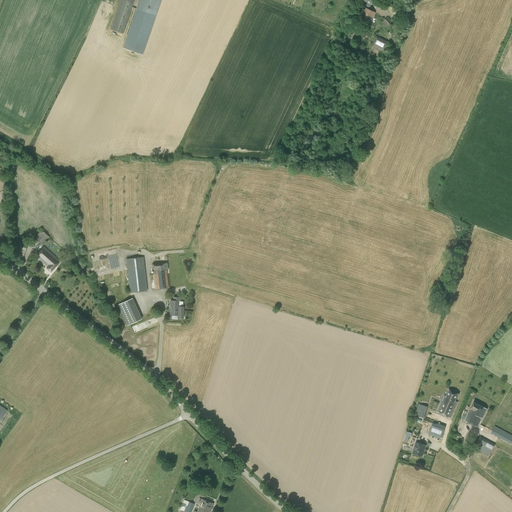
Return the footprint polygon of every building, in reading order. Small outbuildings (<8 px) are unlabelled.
[(119,0),(110,30),(123,34),(133,4),(134,0),(139,0),(124,49),(143,55),(161,0),(119,0)] [(365,8),(360,19),(370,24),(375,13),(365,8)] [(393,23),(388,17),(384,21),(389,27),(393,23)] [(383,52),(388,42),(377,37),(376,36),(371,46),(383,52)] [(51,235),(48,233),(47,235),(42,230),(34,239),(42,246),(51,235)] [(25,252),(28,245),(19,242),(17,249),(25,252)] [(58,263),(60,261),(44,247),(36,256),(48,267),(46,268),(51,272),(58,263)] [(143,257),(126,259),(127,270),(129,293),(147,291),(144,268),(143,257)] [(155,275),(156,289),(168,288),(167,270),(168,270),(167,263),(152,264),(152,270),(153,270),(153,275),(155,275)] [(183,307),(178,307),(178,301),(179,301),(179,297),(172,297),(172,301),(170,301),(170,315),(177,316),(177,318),(183,318),(183,307)] [(126,325),(141,319),(132,298),(117,304),(126,325)] [(437,412),(450,418),(457,402),(455,402),(458,394),(448,390),(445,397),(444,396),(437,412)] [(487,409),(473,402),(465,421),(477,427),(482,418),(487,409)] [(419,404),(415,416),(424,418),(428,407),(419,404)] [(432,423),(428,434),(440,439),(446,426),(437,423),(436,425),(432,423)] [(511,443),(511,434),(495,426),(491,434),(511,443)] [(495,445),(480,437),(474,449),(489,456),(495,445)] [(416,443),(412,453),(422,456),(425,446),(416,443)] [(209,511),(213,504),(203,500),(197,511),(209,511)] [(190,511),(194,504),(189,502),(184,511),(190,511)]
